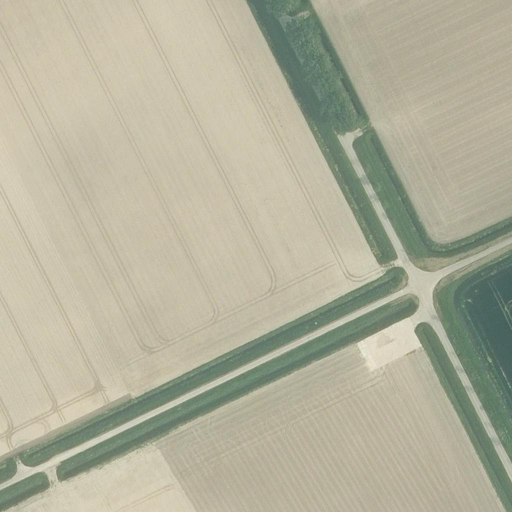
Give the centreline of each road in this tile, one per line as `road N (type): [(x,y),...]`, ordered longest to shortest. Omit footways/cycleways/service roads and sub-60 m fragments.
road 1 (unclassified): [(417,284),(0,487)]
road 2 (unclassified): [(417,284),(273,0)]
road 3 (unclassified): [(511,475),(417,284)]
